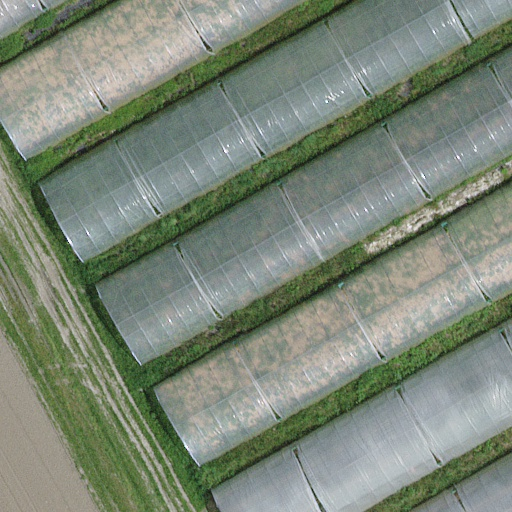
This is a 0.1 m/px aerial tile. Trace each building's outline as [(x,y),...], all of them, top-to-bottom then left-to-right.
[(0,0),(0,17),(33,0),(0,0)] [(0,93),(19,133),(299,0),(76,0),(0,36),(0,93)] [(80,239),(511,21),(511,0),(352,0),(38,158),(80,239)] [(511,51),(95,258),(134,337),(511,150),(511,51)] [(195,444),(511,287),(511,185),(155,362),(195,444)] [(234,511),(338,511),(511,419),(511,312),(213,473),(234,511)] [(511,511),(511,447),(391,511),(511,511)]
